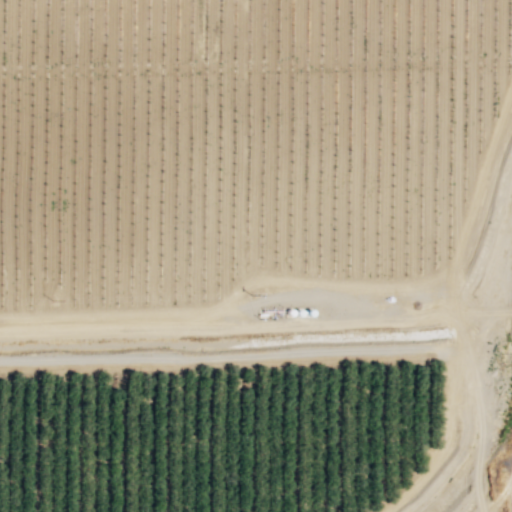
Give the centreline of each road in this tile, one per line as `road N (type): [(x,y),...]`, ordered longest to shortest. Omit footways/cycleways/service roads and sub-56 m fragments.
road 1 (track): [(0,360),(473,349)]
road 2 (track): [(461,314),(0,332)]
road 3 (track): [(344,322),(266,286),(243,291),(212,318),(0,324)]
road 4 (track): [(397,318),(397,184),(485,0)]
road 5 (track): [(511,144),(461,314)]
road 6 (track): [(400,511),(460,448),(476,366)]
road 7 (track): [(482,511),(473,349)]
